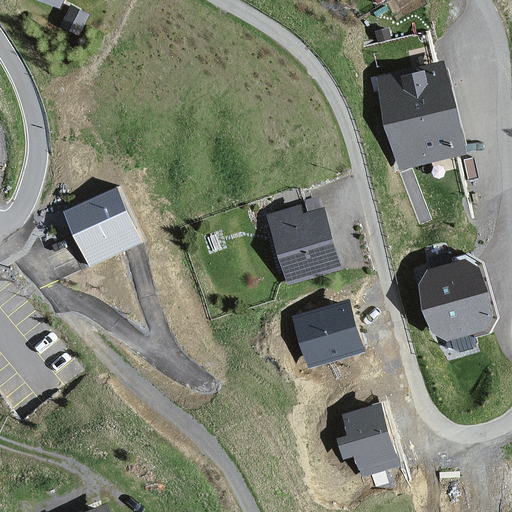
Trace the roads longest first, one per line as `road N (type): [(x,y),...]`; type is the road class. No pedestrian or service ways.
road 1 (residential): [(221,0),(313,65),(348,122),(429,410),(467,435),(511,419)]
road 2 (residential): [(511,281),(496,198),(489,70),(472,0)]
road 3 (tertiary): [(0,45),(29,98),(37,163),(23,203),(0,231)]
